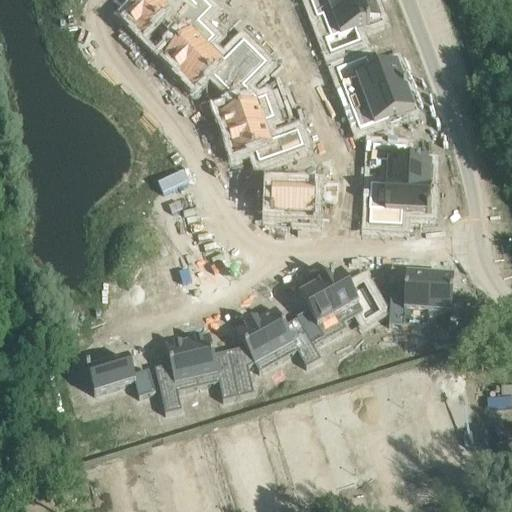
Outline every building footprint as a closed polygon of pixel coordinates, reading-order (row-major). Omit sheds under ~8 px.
[(158,0),(147,0),(126,22),(142,38),(158,23),(168,33),(199,1),(197,0),(180,0),(170,11),(158,0)] [(324,0),(331,17),(372,1),(370,0),(324,0)] [(180,44),(164,60),(179,75),(205,48),(190,33),(211,13),(199,1),(168,33),(180,44)] [(340,39),(325,45),(331,59),(361,48),(356,34),(380,25),(372,1),(331,17),(340,39)] [(205,48),(179,75),(195,91),(210,76),(222,88),(254,56),(243,45),(223,65),(205,48)] [(242,108),(219,115),(227,137),(264,124),(257,104),(242,89),(265,66),(254,56),(222,88),(242,108)] [(366,63),(337,74),(342,89),(356,84),(365,106),(405,91),(396,67),(371,77),(366,63)] [(373,128),(359,134),(364,148),(395,137),(390,123),(414,114),(405,91),(365,106),(373,128)] [(264,124),(227,137),(234,157),(254,151),(259,166),(303,151),(297,135),(270,144),(264,124)] [(373,150),(372,166),(387,167),(386,190),(429,193),(430,168),(403,167),(404,152),(373,150)] [(272,192),(271,218),(300,219),(300,223),(308,224),(309,219),(313,219),(314,202),(337,203),(338,188),(338,184),(314,183),(313,194),(272,192)] [(370,213),(369,229),(401,230),(402,216),(428,217),(429,193),(386,190),(385,214),(370,213)] [(337,278),(316,289),(333,321),(354,310),(361,323),(372,317),(361,297),(362,296),(358,289),(346,295),(337,278)] [(428,284),(425,320),(448,322),(447,338),(461,338),(464,307),(449,306),(451,286),(438,285),(438,281),(428,280),(428,284)] [(389,301),(386,332),(402,333),(403,319),(425,320),(428,284),(404,282),(402,302),(389,301)] [(316,289),(294,301),(305,320),(295,325),(309,352),(322,345),(314,332),(333,321),(316,289)] [(271,315),(252,325),(271,359),(289,349),(302,373),(317,365),(309,352),(295,325),(281,333),(271,315)] [(242,354),(225,358),(235,403),(250,400),(243,372),(252,369),(271,359),(252,325),(232,336),(242,354)] [(205,342),(184,347),(193,384),(215,378),(222,407),(235,403),(225,358),(211,361),(205,342)] [(168,371),(153,375),(163,420),(179,417),(172,388),(193,384),(184,347),(163,352),(168,371)] [(115,365),(86,372),(93,396),(135,385),(138,396),(152,392),(148,374),(133,377),(128,360),(124,361),(123,357),(113,359),(115,365)]
